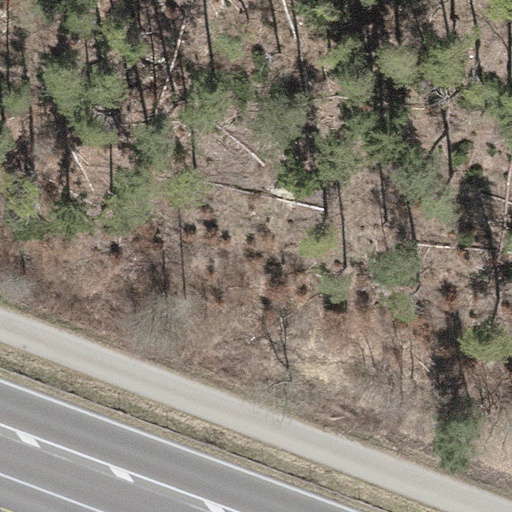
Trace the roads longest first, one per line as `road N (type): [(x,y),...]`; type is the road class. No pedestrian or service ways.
road 1 (unclassified): [(505,511),(0,318)]
road 2 (primary): [(0,439),(198,511)]
